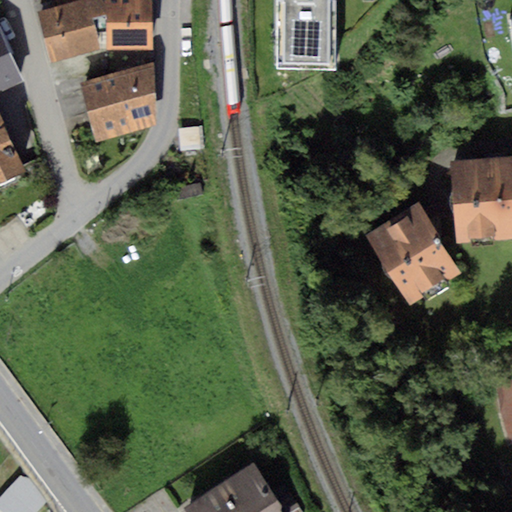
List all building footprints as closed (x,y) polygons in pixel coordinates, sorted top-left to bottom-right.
[(85,0),(72,0),(39,11),(56,65),(101,51),(91,20),(85,0)] [(85,0),(91,20),(108,14),(107,0),(85,0)] [(107,0),(108,14),(108,50),(151,50),(151,0),(107,0)] [(335,0),(283,0),(281,55),(333,57),(335,0)] [(0,27),(0,88),(23,78),(0,27)] [(149,68),(83,86),(98,137),(150,122),(149,68)] [(0,113),(0,180),(24,170),(0,113)] [(461,239),(511,234),(511,156),(454,162),(461,239)] [(421,202),(368,237),(414,305),(466,270),(421,202)] [(283,511),(255,471),(194,511),(283,511)] [(24,476),(0,499),(0,506),(5,511),(42,511),(51,504),(24,476)]
